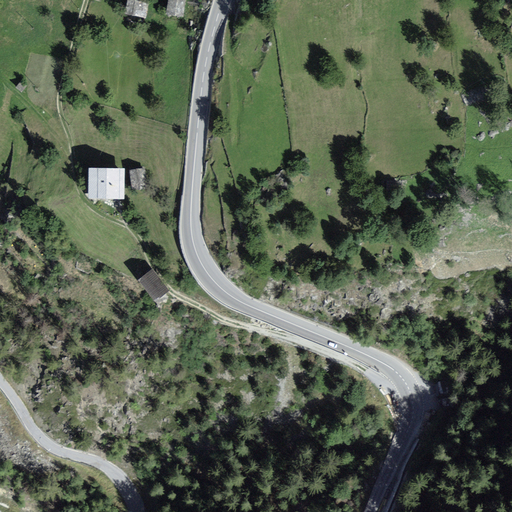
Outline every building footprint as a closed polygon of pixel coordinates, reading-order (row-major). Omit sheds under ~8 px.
[(145,1),(133,0),(128,0),(127,14),(144,15),(145,1)] [(184,0),(169,0),(168,14),(183,16),(184,0)] [(147,167),(132,170),(136,190),(151,187),(147,167)] [(126,168),(96,168),(96,198),(126,198),(126,168)] [(166,289),(152,271),(139,281),(153,299),(166,289)] [(448,381),(439,382),(443,403),(452,402),(448,381)]
